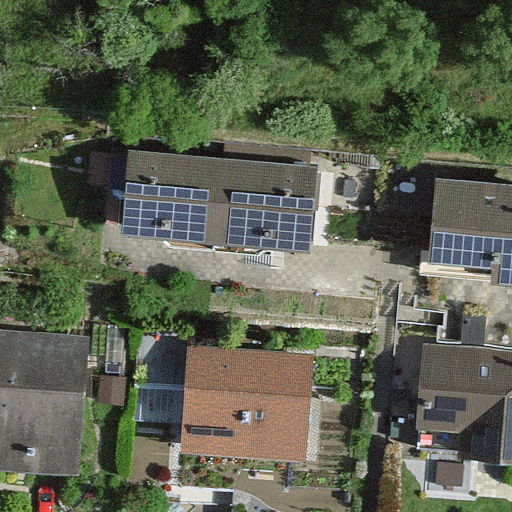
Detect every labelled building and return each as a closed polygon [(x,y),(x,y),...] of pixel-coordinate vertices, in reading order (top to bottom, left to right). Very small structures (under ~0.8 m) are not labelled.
[(219,148),(115,144),(110,239),(214,239),(219,148)] [(322,153),(219,148),(214,239),(318,243),(322,153)] [(511,174),(430,171),(426,263),(511,267),(511,174)] [(107,324),(0,317),(0,446),(100,452),(107,324)] [(511,345),(413,336),(407,446),(511,455),(511,345)] [(314,340),(184,340),(183,450),(313,450),(314,340)]
